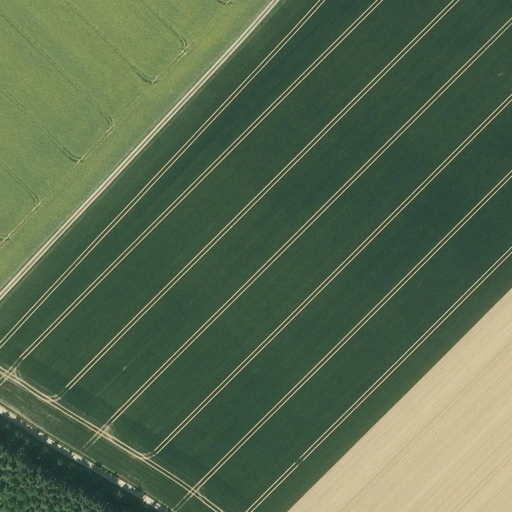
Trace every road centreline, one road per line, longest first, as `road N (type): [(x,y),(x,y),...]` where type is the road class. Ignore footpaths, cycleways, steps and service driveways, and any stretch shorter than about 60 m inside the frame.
road 1 (track): [(0,295),(272,0)]
road 2 (track): [(163,511),(0,408)]
